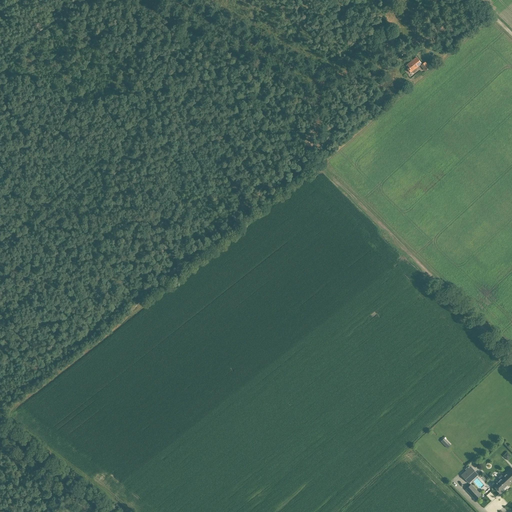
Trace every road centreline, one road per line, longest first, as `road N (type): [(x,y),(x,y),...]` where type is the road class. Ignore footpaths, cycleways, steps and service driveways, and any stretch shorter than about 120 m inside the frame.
road 1 (track): [(311,156),(511,354)]
road 2 (track): [(134,0),(164,17),(311,156)]
road 3 (track): [(326,85),(479,2),(511,34)]
road 4 (track): [(0,421),(120,511)]
